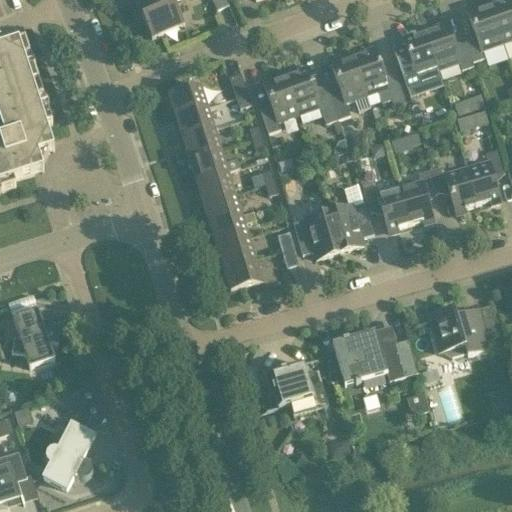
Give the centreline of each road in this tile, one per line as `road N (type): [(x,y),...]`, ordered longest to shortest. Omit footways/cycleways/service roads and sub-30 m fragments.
road 1 (residential): [(186,345),(511,249)]
road 2 (residential): [(118,511),(138,499),(142,477),(64,240)]
road 3 (residential): [(105,86),(349,0)]
road 4 (residential): [(229,499),(186,345)]
road 5 (residential): [(186,345),(143,215)]
road 6 (residential): [(143,215),(105,86)]
